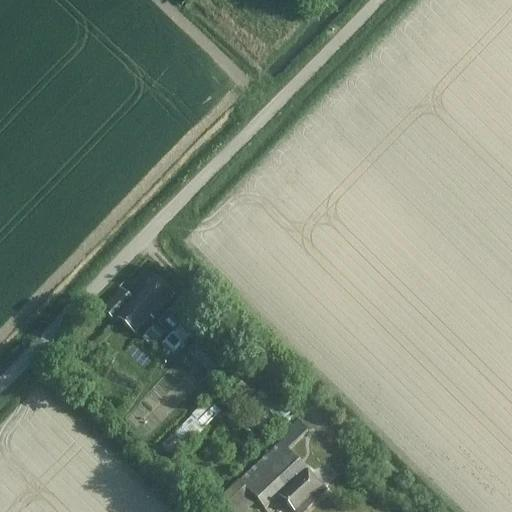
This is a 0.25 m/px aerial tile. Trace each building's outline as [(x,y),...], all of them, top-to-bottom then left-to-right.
[(151,317),(154,321),(175,297),(155,279),(134,302),(121,291),(103,311),(115,323),(118,319),(135,334),(151,317)] [(180,302),(159,325),(170,336),(191,312),(180,302)] [(192,315),(172,336),(183,346),(203,325),(192,315)] [(237,356),(206,324),(197,332),(228,364),(237,356)] [(132,414),(152,435),(213,377),(192,356),(132,414)] [(241,384),(222,405),(234,416),(237,413),(241,416),(253,402),(249,398),(252,394),(241,384)] [(175,459),(221,415),(207,401),(162,445),(175,459)] [(243,425),(256,438),(273,421),(261,409),(243,425)] [(311,436),(298,423),(280,441),(293,454),(311,436)] [(281,444),(211,510),(212,511),(245,511),(257,502),(265,511),(279,498),(292,511),(306,511),(327,493),(307,471),(307,472),(281,444)]
